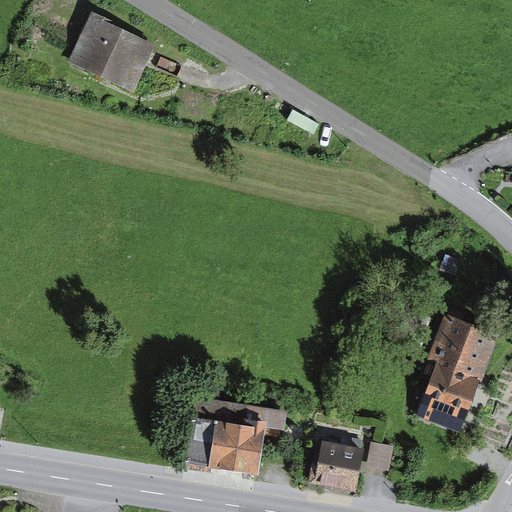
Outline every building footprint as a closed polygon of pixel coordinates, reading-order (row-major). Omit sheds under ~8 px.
[(155,47),(93,17),(72,61),(134,90),(155,47)] [(502,343),(448,326),(413,434),(467,451),(502,343)] [(197,485),(283,499),(294,429),(266,424),(263,444),(205,435),(197,485)] [(391,469),(397,444),(374,439),(368,463),(391,469)] [(308,499),(355,510),(365,467),(318,455),(308,499)]
